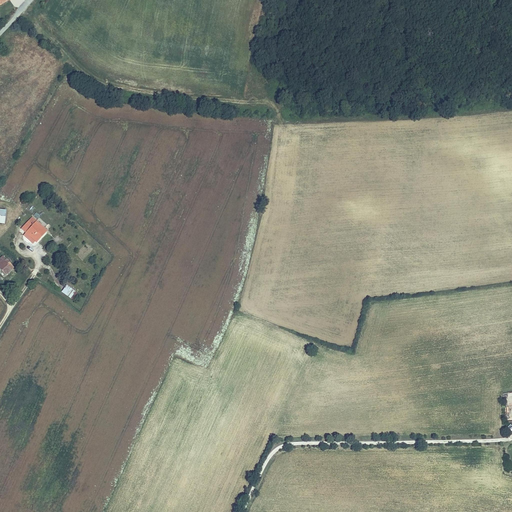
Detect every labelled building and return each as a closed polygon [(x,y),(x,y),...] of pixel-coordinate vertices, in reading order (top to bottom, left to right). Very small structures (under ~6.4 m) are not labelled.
[(0,0),(0,8),(13,0),(0,0)] [(27,232),(35,239),(38,241),(47,229),(32,217),(22,228),(27,232)] [(33,242),(35,239),(27,232),(24,235),(33,242)] [(2,257),(0,259),(0,269),(9,277),(16,269),(5,260),(6,260),(2,257)] [(66,285),(61,292),(72,300),(78,293),(66,285)]
